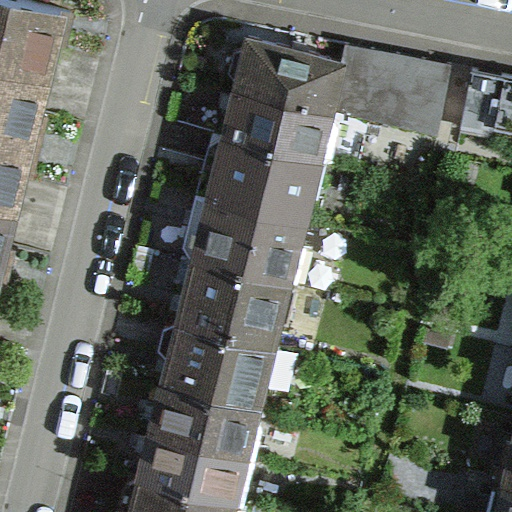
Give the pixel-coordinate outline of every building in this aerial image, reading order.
[(0,0),(0,63),(43,74),(46,64),(53,36),(63,38),(71,7),(40,0),(0,0)] [(451,61),(344,40),(340,57),(274,40),(249,34),(246,43),(235,47),(230,67),(238,75),(237,82),(331,106),(437,132),(451,61)] [(34,112),(43,74),(0,63),(0,133),(37,143),(40,130),(44,114),(34,112)] [(511,124),(511,73),(474,66),(462,125),(495,132),(497,122),(511,124)] [(225,130),(309,151),(324,154),(329,152),(338,118),(331,108),(331,106),(237,82),(228,119),(225,130)] [(309,151),(225,130),(225,132),(222,131),(210,139),(205,159),(215,170),(213,179),(210,192),(304,215),(311,190),(299,187),(309,151)] [(30,171),(37,143),(0,133),(0,203),(11,206),(14,193),(20,168),(30,171)] [(210,192),(204,216),(190,221),(186,237),(185,240),(194,253),(194,254),(278,275),(287,239),(298,242),(304,215),(210,192)] [(0,203),(0,273),(5,275),(8,262),(12,246),(1,244),(11,206),(0,203)] [(287,307),(294,279),(278,275),(194,254),(182,304),(179,316),(273,340),(280,314),(287,307)] [(160,342),(170,353),(166,367),(163,379),(258,402),(265,376),(272,369),(279,341),(273,340),(179,316),(178,318),(165,322),(160,342)] [(246,448),(247,446),(242,445),(251,404),(257,405),(258,402),(163,379),(155,415),(152,425),(246,448)] [(140,472),(234,495),(240,496),(252,450),(246,448),(152,425),(143,463),(140,472)] [(511,437),(507,436),(500,464),(502,464),(503,475),(511,477),(511,437)] [(219,511),(224,495),(234,498),(234,495),(140,472),(140,473),(138,472),(126,480),(122,499),(131,511),(130,511),(219,511)] [(511,511),(511,477),(503,475),(500,474),(497,484),(492,483),(484,511),(511,511)]
